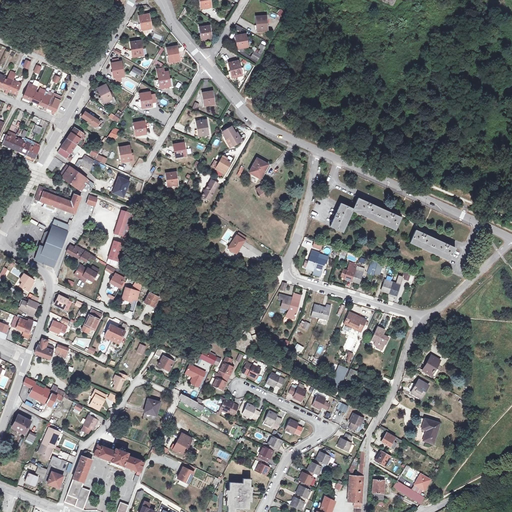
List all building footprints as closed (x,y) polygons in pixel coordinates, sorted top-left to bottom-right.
[(209,0),(199,0),(201,9),(210,7),(209,0)] [(149,14),(139,16),(141,31),(151,29),(149,22),(150,21),(149,14)] [(267,16),(256,17),(257,32),(267,31),(266,23),(267,23),(267,16)] [(210,26),(199,27),(202,40),(211,39),(210,35),(211,34),(210,26)] [(246,34),(235,36),(237,49),(247,47),(245,39),(247,39),(246,34)] [(141,48),(142,48),(141,41),(130,42),(133,57),(142,56),(141,48)] [(177,54),(179,53),(177,46),(166,48),(169,63),(179,61),(178,56),(177,54)] [(251,57),(258,61),(264,50),(261,48),(260,50),(258,54),(254,52),(251,57)] [(113,63),(111,64),(114,78),(123,76),(121,69),(123,69),(121,61),(119,62),(118,59),(113,60),(113,63)] [(239,68),(240,68),(239,61),(228,63),(232,78),(241,76),(239,68)] [(140,76),(143,72),(133,67),(129,74),(135,77),(136,74),(140,76)] [(157,69),(159,80),(155,81),(156,87),(159,89),(170,87),(170,89),(173,88),(172,79),(170,79),(169,72),(164,73),(164,68),(157,69)] [(8,91),(12,82),(16,73),(11,71),(7,80),(4,78),(0,87),(6,90),(5,93),(7,94),(8,91)] [(35,83),(38,74),(34,72),(30,81),(35,83)] [(62,82),(60,89),(65,90),(70,74),(63,73),(61,82),(62,82)] [(17,94),(21,84),(16,82),(15,83),(12,82),(8,91),(15,94),(17,94)] [(112,99),(109,93),(105,85),(98,89),(102,97),(104,103),(112,99)] [(35,92),(36,90),(31,88),(30,90),(27,89),(23,97),(30,100),(32,101),(35,92)] [(47,108),(51,99),(54,93),(49,91),(47,95),(46,97),(43,95),(39,104),(45,107),(44,110),(46,110),(47,108)] [(213,91),(202,93),(204,106),(213,105),(212,96),(213,96),(213,91)] [(43,95),(44,94),(39,92),(38,93),(35,92),(32,101),(37,103),(39,104),(43,95)] [(115,100),(114,98),(112,92),(109,93),(112,99),(104,103),(102,97),(100,98),(102,104),(103,106),(115,100)] [(150,92),(139,94),(142,109),(151,107),(150,100),(151,100),(150,92)] [(54,114),(60,101),(55,98),(54,100),(51,99),(47,108),(53,110),(52,113),(54,114)] [(120,120),(123,114),(118,110),(114,116),(120,120)] [(85,112),(82,117),(96,127),(98,124),(99,125),(101,122),(85,112)] [(206,128),(208,127),(206,120),(196,122),(197,130),(198,136),(208,135),(206,128)] [(144,121),(134,123),(136,136),(145,134),(144,131),(146,130),(144,121)] [(17,133),(20,127),(16,125),(15,126),(11,125),(7,133),(10,135),(15,137),(17,133)] [(237,132),(235,134),(231,126),(222,132),(226,139),(229,138),(234,146),(242,141),(237,132)] [(83,141),(86,136),(75,128),(67,138),(80,147),(84,142),(83,141)] [(15,139),(15,137),(10,135),(10,137),(6,135),(3,144),(9,147),(11,148),(15,139)] [(23,142),(24,138),(23,138),(22,140),(18,139),(18,140),(15,139),(11,148),(17,151),(19,151),(23,142)] [(80,147),(67,138),(58,153),(70,161),(72,157),(69,155),(72,151),(76,153),(80,147)] [(230,148),(234,146),(229,138),(226,139),(225,140),(230,148)] [(30,146),(31,144),(26,142),(26,144),(23,142),(19,151),(25,154),(24,156),(26,157),(27,155),(30,146)] [(96,159),(102,146),(97,143),(94,148),(93,148),(90,154),(96,159)] [(186,152),(184,152),(183,148),(185,147),(184,143),(173,145),(176,158),(185,156),(186,155),(186,152)] [(34,161),(39,148),(34,146),(34,147),(30,146),(27,155),(33,158),(32,159),(34,161)] [(129,146),(119,148),(122,162),(131,161),(130,154),(131,153),(129,146)] [(98,154),(96,159),(105,164),(107,159),(98,154)] [(93,165),(95,161),(85,155),(82,159),(93,165)] [(224,173),(228,166),(224,164),(226,161),(227,158),(223,156),(216,169),(224,173)] [(262,177),(268,164),(257,158),(249,172),(254,175),(255,173),(262,177)] [(91,171),(93,165),(82,159),(82,160),(84,161),(82,166),(91,171)] [(89,180),(67,165),(59,176),(61,178),(66,181),(81,192),(84,188),(89,180)] [(175,177),(177,177),(176,172),(166,174),(167,182),(167,186),(167,187),(176,185),(175,177)] [(115,194),(124,197),(130,182),(119,177),(115,186),(118,187),(115,194)] [(91,191),(94,184),(89,180),(84,188),(84,189),(91,191)] [(209,200),(218,184),(211,180),(206,190),(204,192),(202,196),(209,200)] [(259,195),(264,192),(261,186),(256,189),(259,195)] [(74,195),(72,199),(40,187),(36,199),(46,203),(45,205),(52,208),(53,206),(75,214),(81,197),(74,195)] [(98,198),(90,196),(87,204),(95,206),(98,198)] [(353,209),(341,203),(330,227),(343,232),(352,211),(395,230),(401,218),(358,198),(353,209)] [(126,237),(133,214),(121,210),(114,233),(114,234),(126,238),(126,237)] [(68,225),(63,223),(55,220),(50,232),(48,232),(45,233),(35,259),(39,260),(39,261),(54,267),(56,261),(57,258),(69,226),(68,225)] [(416,230),(410,243),(449,261),(455,248),(416,230)] [(245,240),(247,237),(239,232),(237,235),(245,240)] [(236,253),(245,240),(237,235),(228,248),(231,250),(236,253)] [(108,259),(118,262),(124,244),(114,240),(108,259)] [(323,244),(315,241),(313,247),(321,249),(323,244)] [(91,254),(88,252),(76,245),(75,248),(70,245),(67,252),(80,259),(81,259),(86,262),(89,257),(91,254)] [(347,252),(341,250),(338,261),(344,263),(347,252)] [(312,251),(307,266),(314,269),(318,257),(319,253),(312,251)] [(322,271),(326,260),(318,257),(314,269),(322,271)] [(372,260),(368,272),(374,274),(378,262),(372,260)] [(349,262),(348,267),(347,270),(344,278),(344,279),(351,281),(355,270),(357,265),(349,262)] [(82,279),(84,275),(79,272),(83,267),(81,265),(75,275),(77,276),(82,279)] [(113,277),(110,282),(120,288),(123,282),(122,282),(124,278),(116,273),(117,270),(108,265),(105,270),(115,275),(113,277)] [(92,281),(99,270),(93,266),(91,270),(88,268),(87,269),(83,267),(79,272),(84,275),(82,279),(81,279),(85,281),(87,278),(92,281)] [(13,268),(11,274),(19,277),(21,271),(13,268)] [(117,270),(116,273),(124,278),(126,276),(120,272),(117,270)] [(359,284),(363,272),(355,270),(351,281),(359,284)] [(24,274),(20,280),(23,282),(20,286),(29,291),(32,287),(30,286),(32,283),(34,280),(24,274)] [(389,294),(393,282),(385,279),(381,291),(389,294)] [(0,286),(17,296),(19,292),(1,282),(0,283),(0,286)] [(397,296),(400,285),(393,282),(389,294),(397,296)] [(137,301),(139,292),(125,289),(122,300),(132,303),(133,300),(137,301)] [(159,298),(149,293),(144,302),(155,307),(159,298)] [(285,317),(294,319),(301,296),(293,293),(292,298),(289,309),(288,310),(285,317)] [(167,303),(170,297),(163,294),(162,297),(160,300),(167,303)] [(59,295),(55,304),(64,309),(68,300),(59,295)] [(289,309),(292,298),(279,295),(278,298),(283,300),(281,308),(288,310),(289,309)] [(37,303),(24,298),(23,301),(22,303),(21,304),(22,304),(20,308),(28,312),(27,314),(33,316),(34,314),(36,309),(37,310),(40,304),(37,303)] [(319,318),(322,306),(315,304),(311,316),(319,318)] [(319,318),(327,320),(331,305),(327,304),(326,307),(322,306),(319,318)] [(95,330),(102,314),(99,313),(98,314),(91,311),(82,330),(88,333),(90,329),(91,328),(95,330)] [(353,314),(350,312),(344,324),(352,328),(360,332),(364,324),(367,325),(368,323),(365,321),(353,315),(353,314)] [(13,327),(23,331),(28,319),(27,318),(23,317),(22,319),(15,316),(12,324),(14,325),(13,327)] [(22,336),(28,338),(30,334),(29,333),(33,323),(33,321),(28,319),(23,331),(22,336)] [(9,325),(4,324),(2,323),(0,321),(0,329),(6,332),(9,325)] [(67,327),(53,321),(50,330),(59,334),(60,329),(65,331),(67,327)] [(113,339),(118,328),(110,325),(105,335),(104,337),(112,341),(113,339)] [(385,330),(378,327),(372,340),(375,342),(374,345),(377,346),(376,347),(382,350),(384,344),(386,344),(388,338),(383,335),(385,330)] [(120,342),(125,332),(118,328),(113,339),(112,341),(119,344),(120,342)] [(261,340),(258,333),(252,336),(255,343),(261,340)] [(44,351),(47,344),(48,341),(43,339),(42,343),(41,346),(39,345),(38,345),(37,348),(35,354),(40,355),(42,350),(44,351)] [(50,359),(55,347),(47,344),(44,351),(42,350),(40,355),(41,356),(50,359)] [(69,349),(67,348),(62,346),(61,348),(62,348),(60,353),(59,355),(65,358),(68,351),(69,349)] [(174,362),(177,357),(159,348),(155,355),(162,358),(161,360),(158,365),(163,367),(169,371),(174,362)] [(205,360),(209,353),(204,350),(200,358),(204,360),(205,360)] [(213,364),(217,357),(209,353),(205,360),(213,364)] [(431,355),(422,370),(430,375),(435,367),(436,368),(440,361),(431,355)] [(224,362),(218,374),(228,379),(234,367),(229,365),(232,360),(226,358),(224,362)] [(246,364),(242,372),(256,379),(261,369),(245,362),(245,364),(246,364)] [(199,387),(206,372),(195,367),(190,365),(186,374),(191,376),(193,377),(191,380),(195,382),(194,385),(199,387)] [(347,378),(351,381),(356,371),(351,369),(347,378)] [(125,380),(127,376),(124,375),(120,373),(118,377),(116,376),(114,380),(115,380),(113,384),(115,385),(114,388),(119,391),(124,379),(125,380)] [(222,391),(228,379),(218,374),(216,373),(215,376),(216,377),(212,386),(222,391)] [(284,381),(284,380),(271,373),(266,383),(275,387),(276,385),(281,388),(284,381)] [(45,387),(45,388),(36,383),(36,382),(26,377),(23,384),(33,388),(29,395),(45,404),(52,391),(51,390),(47,388),(45,387)] [(411,393),(421,398),(428,385),(419,380),(411,393)] [(307,391),(298,387),(297,389),(292,386),(288,393),(294,395),(293,397),(302,401),(307,391)] [(90,406),(99,410),(106,396),(95,390),(93,394),(96,395),(94,399),(90,406)] [(63,397),(61,396),(55,393),(52,391),(45,404),(51,407),(55,401),(56,398),(60,401),(61,401),(63,397)] [(115,402),(117,397),(111,394),(108,398),(115,402)] [(200,404),(196,402),(183,395),(181,394),(180,396),(180,397),(181,399),(181,400),(187,404),(189,405),(195,408),(195,407),(202,411),(203,409),(204,408),(205,409),(206,407),(200,404)] [(326,399),(317,395),(312,405),(321,409),(322,408),(327,410),(330,403),(325,401),(326,399)] [(156,416),(160,402),(148,399),(146,408),(145,408),(143,412),(144,413),(156,416)] [(233,417),(239,406),(225,399),(221,406),(220,409),(223,411),(229,414),(228,415),(233,417)] [(339,402),(336,409),(346,412),(348,405),(339,402)] [(256,408),(247,404),(243,414),(257,420),(261,412),(255,410),(256,408)] [(278,415),(269,411),(264,421),(272,425),(272,426),(277,429),(282,419),(277,417),(278,415)] [(361,423),(364,418),(354,413),(350,422),(351,422),(349,428),(356,431),(356,430),(358,426),(360,426),(361,423)] [(101,422),(103,418),(98,415),(96,419),(89,415),(86,420),(84,425),(91,429),(93,430),(96,425),(98,420),(101,422)] [(24,433),(30,422),(25,419),(19,416),(13,427),(24,433)] [(298,424),(290,419),(285,430),(294,434),(294,432),(300,435),(303,428),(298,425),(298,424)] [(423,440),(433,444),(440,423),(425,419),(422,429),(427,430),(423,440)] [(364,424),(361,423),(360,426),(358,426),(356,430),(358,431),(363,428),(364,424)] [(91,429),(84,425),(82,430),(89,434),(91,429)] [(56,441),(60,432),(49,428),(43,443),(53,448),(56,441)] [(243,436),(244,436),(245,433),(246,431),(242,429),(241,432),(243,433),(239,440),(237,439),(236,441),(240,443),(243,436)] [(401,442),(402,441),(387,432),(381,441),(390,446),(394,448),(397,443),(393,441),(395,438),(401,442)] [(171,448),(183,454),(191,440),(187,437),(187,436),(182,433),(175,445),(173,444),(171,448)] [(353,437),(346,433),(343,439),(342,438),(337,447),(347,452),(352,443),(350,442),(353,437)] [(278,449),(282,440),(275,437),(272,436),(267,447),(273,451),(275,447),(278,449)] [(360,511),(366,437),(363,443),(359,451),(361,451),(359,471),(357,471),(356,477),(350,476),(349,500),(355,501),(354,506),(355,506),(354,511),(360,511)] [(49,457),(53,448),(43,443),(39,452),(43,454),(49,457)] [(126,452),(126,451),(125,449),(123,448),(121,449),(120,450),(116,448),(115,451),(98,444),(94,455),(114,463),(124,466),(138,471),(136,475),(133,482),(137,483),(145,462),(128,455),(128,453),(126,452)] [(268,462),(273,451),(267,447),(263,446),(258,458),(268,462)] [(153,447),(151,452),(162,456),(164,452),(153,447)] [(333,457),(334,454),(330,452),(324,449),(322,452),(321,451),(316,460),(326,465),(331,456),(333,457)] [(381,451),(375,461),(384,466),(390,457),(381,451)] [(59,466),(61,459),(53,456),(50,462),(59,466)] [(82,456),(73,479),(84,483),(92,460),(82,456)] [(266,466),(268,462),(258,458),(256,461),(259,462),(255,471),(265,476),(269,467),(266,466)] [(356,462),(357,459),(355,458),(352,465),(349,471),(352,473),(355,466),(357,463),(356,462)] [(323,473),(326,465),(316,460),(315,463),(312,462),(307,470),(314,474),(317,475),(319,471),(323,473)] [(188,483),(196,468),(185,462),(177,478),(188,483)] [(44,479),(47,470),(39,466),(36,474),(40,476),(40,477),(44,479)] [(309,485),(314,474),(307,470),(306,473),(303,472),(299,481),(302,482),(309,485)] [(59,487),(63,476),(52,472),(47,484),(52,486),(53,485),(59,487)] [(38,477),(29,473),(25,482),(35,486),(38,477)] [(421,473),(414,484),(424,490),(431,479),(421,473)] [(383,493),(384,475),(373,474),(372,492),(383,493)] [(250,487),(251,479),(243,478),(243,483),(229,482),(229,490),(229,495),(228,500),(228,505),(227,511),(235,511),(236,509),(249,510),(249,502),(250,497),(250,492),(250,487)] [(85,503),(90,491),(82,488),(84,483),(73,479),(72,481),(76,482),(71,496),(78,498),(78,500),(85,503)] [(76,482),(72,481),(64,503),(83,510),(85,503),(78,500),(78,498),(71,496),(76,482)] [(306,498),(312,487),(309,485),(302,482),(296,494),(298,494),(306,498)] [(421,504),(424,497),(399,482),(395,488),(421,504)] [(301,510),(306,498),(298,494),(296,498),(295,497),(291,505),(301,510)] [(316,511),(331,511),(335,502),(334,501),(324,496),(322,503),(319,511),(318,511),(316,511)] [(151,510),(148,508),(150,504),(144,501),(139,511),(154,511),(155,511),(154,511),(154,509),(151,508),(151,510)] [(116,511),(126,511),(129,505),(120,502),(116,511)]
